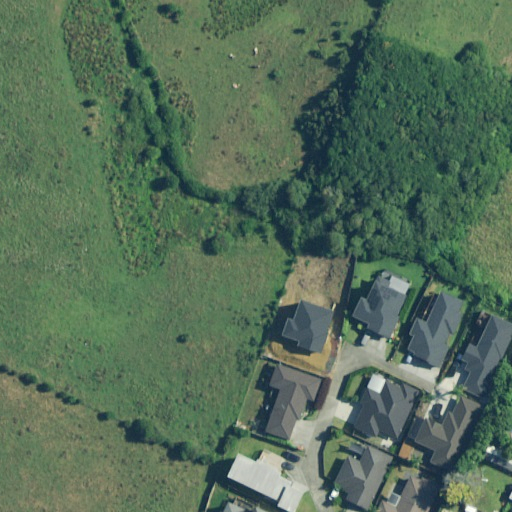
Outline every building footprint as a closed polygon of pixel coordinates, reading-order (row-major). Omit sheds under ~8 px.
[(409,288),(383,276),(371,301),(365,298),(356,317),(371,324),(370,328),(391,338),(411,297),(406,295),(409,288)] [(471,308),(446,294),(430,323),(421,319),(412,335),(417,338),(409,351),(441,368),(453,346),(451,344),(471,308)] [(511,343),(511,323),(497,315),(479,348),(472,344),(463,359),(477,367),(466,386),(484,396),(511,343)] [(319,381),(275,365),(267,385),(278,389),(262,432),(290,442),(306,398),(313,400),(319,381)] [(352,428),(379,439),(383,430),(402,437),(404,431),(419,393),(388,381),(373,375),(352,428)] [(484,407),(461,395),(446,425),(429,417),(417,441),(436,451),(431,461),(451,472),(484,407)] [(511,429),(511,430),(503,446),(496,443),(488,458),(511,471),(511,429)] [(343,499),(367,511),(392,460),(365,447),(359,459),(346,453),(332,481),(348,489),(343,499)] [(304,485),(237,453),(225,479),(292,511),(304,485)] [(430,511),(442,488),(409,473),(394,507),(381,502),(376,511),(430,511)] [(249,511),(230,502),(225,511),(268,511),(259,507),(256,511),(249,511)]
